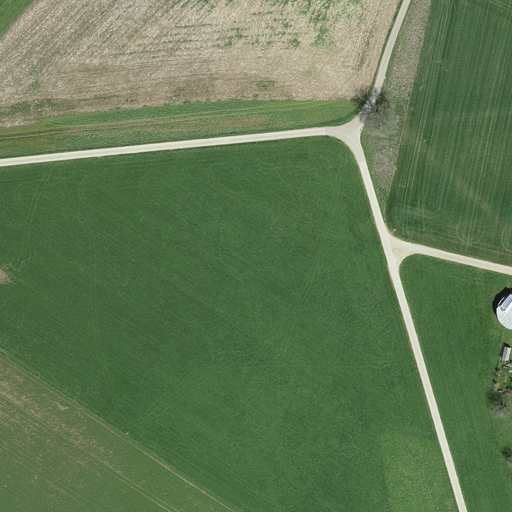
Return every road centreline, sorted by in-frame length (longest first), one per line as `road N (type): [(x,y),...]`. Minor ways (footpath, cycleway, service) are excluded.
road 1 (unclassified): [(350,133),(461,511)]
road 2 (unclassified): [(350,133),(0,161)]
road 3 (track): [(407,0),(373,98),(350,133)]
road 4 (track): [(385,246),(511,273)]
